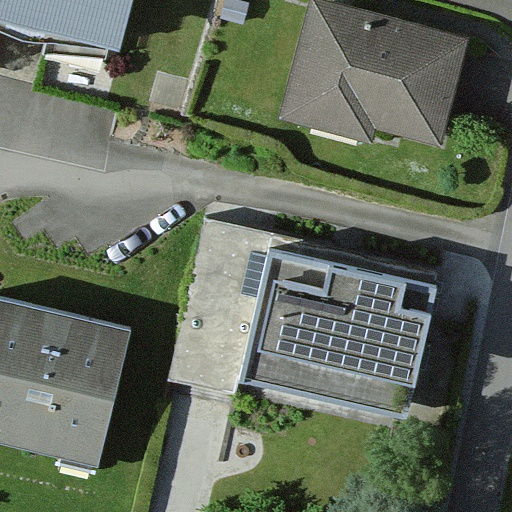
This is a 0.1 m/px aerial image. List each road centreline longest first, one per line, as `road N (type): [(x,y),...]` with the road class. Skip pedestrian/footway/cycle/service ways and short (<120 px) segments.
road 1 (residential): [(511,254),(0,151)]
road 2 (residential): [(477,511),(511,345)]
